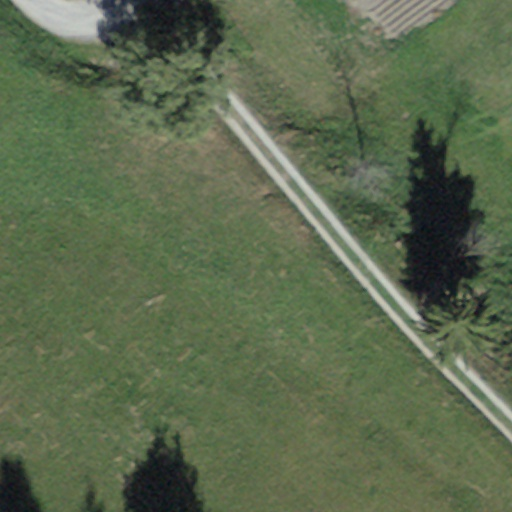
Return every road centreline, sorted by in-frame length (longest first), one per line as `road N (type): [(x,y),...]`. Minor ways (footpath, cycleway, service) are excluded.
road 1 (track): [(511,435),(162,47),(142,0)]
road 2 (track): [(143,1),(104,46),(69,40),(26,0)]
